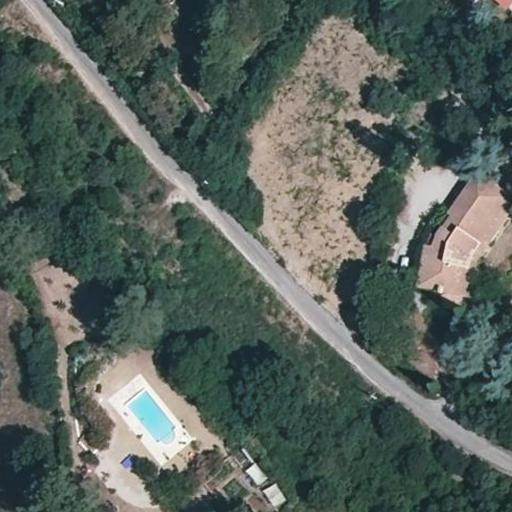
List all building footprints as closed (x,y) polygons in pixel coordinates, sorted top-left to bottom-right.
[(511,0),(500,0),(511,9),(511,0)] [(493,91),(460,68),(446,90),(462,101),(470,91),(486,102),(493,91)] [(511,159),(507,156),(488,179),(478,173),(451,214),(454,216),(440,237),(434,247),(426,246),(419,288),(443,293),(464,297),(472,258),(511,198),(511,159)] [(472,299),(478,261),(511,211),(511,198),(472,258),(464,297),(472,299)] [(440,237),(431,231),(426,246),(434,247),(440,237)] [(464,297),(443,293),(440,309),(462,313),(464,297)]
